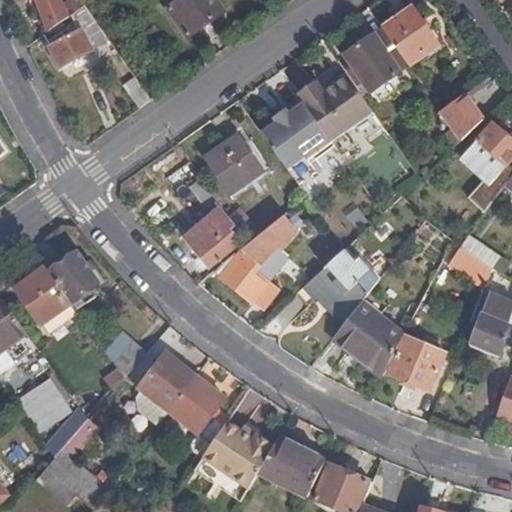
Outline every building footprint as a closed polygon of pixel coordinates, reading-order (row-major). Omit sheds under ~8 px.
[(37,0),(51,32),(71,20),(62,0),(37,0)] [(183,0),(170,10),(189,38),(224,12),(215,0),(183,0)] [(51,32),(45,36),(52,48),(98,24),(88,9),(71,20),(51,32)] [(413,9),(385,30),(401,53),(411,67),(440,46),(413,9)] [(98,24),(52,48),(62,66),(95,50),(94,47),(109,39),(98,24)] [(401,53),(385,30),(346,57),(355,72),(365,86),(370,93),(401,73),(392,59),(401,53)] [(345,71),(322,87),(326,92),(348,76),(345,71)] [(365,86),(355,72),(349,77),(358,90),(365,86)] [(317,81),(299,95),(306,104),(331,140),(333,143),(348,132),(375,114),(358,90),(349,77),(348,76),(326,92),(322,87),(317,81)] [(33,105),(46,99),(36,77),(23,82),(33,105)] [(125,87),(141,109),(152,101),(137,78),(125,87)] [(486,121),(468,95),(443,112),(464,141),(486,121)] [(280,123),(263,135),(288,170),(331,140),(306,104),(289,116),(280,123)] [(285,111),(276,118),(280,123),(289,116),(285,111)] [(358,146),(384,128),(375,114),(348,132),(358,146)] [(511,140),(494,126),(472,148),(500,173),(511,160),(511,140)] [(265,172),(240,137),(206,162),(230,197),(265,172)] [(219,200),(203,179),(192,188),(207,209),(219,200)] [(231,231),(237,226),(225,209),(187,239),(210,268),(241,245),(231,231)] [(251,245),(216,274),(264,311),(281,291),(269,282),(266,286),(254,276),(262,266),(282,238),(273,231),(264,239),(262,236),(251,245)] [(497,273),(501,275),(508,265),(470,238),(462,250),(463,251),(493,270),(497,273)] [(452,267),(485,288),(493,270),(463,251),(452,267)] [(343,252),(305,287),(319,304),(322,302),(347,325),(364,303),(380,283),(361,263),(357,267),(343,252)] [(59,256),(45,266),(47,269),(73,306),(81,300),(88,309),(99,301),(93,292),(102,285),(79,253),(64,264),(59,256)] [(266,286),(269,282),(274,276),(262,266),(254,276),(266,286)] [(73,306),(47,269),(17,290),(45,327),(74,306),(73,306)] [(485,288),(484,291),(493,295),(473,345),(500,356),(511,328),(507,325),(511,314),(511,303),(502,300),(510,280),(501,275),(497,273),(493,270),(485,288)] [(1,296),(0,296),(0,356),(7,351),(29,335),(1,296)] [(80,315),(88,309),(81,300),(73,306),(74,306),(80,315)] [(355,350),(386,375),(406,336),(364,303),(347,325),(334,341),(351,355),(355,350)] [(74,306),(45,327),(51,335),(66,325),(69,327),(82,318),(80,315),(74,306)] [(115,365),(136,343),(125,334),(108,354),(115,365)] [(447,355),(408,338),(391,375),(429,393),(447,355)] [(332,344),(382,384),(386,375),(355,350),(351,355),(334,341),(332,344)] [(126,380),(149,354),(136,343),(115,365),(118,369),(126,380)] [(0,374),(16,363),(7,351),(0,356),(0,374)] [(171,414),(199,378),(170,355),(141,390),(171,414)] [(115,392),(126,380),(118,369),(106,379),(115,392)] [(227,399),(199,378),(171,414),(213,447),(228,425),(231,420),(219,410),(227,399)] [(511,379),(498,419),(511,422),(511,379)] [(48,447),(56,458),(63,450),(85,426),(74,416),(48,447)] [(241,434),(228,425),(213,447),(205,458),(250,490),(258,477),(274,449),(257,438),(254,442),(241,434)] [(85,426),(63,450),(76,461),(97,436),(85,426)] [(245,429),(241,434),(254,442),(257,438),(245,429)] [(302,511),(327,461),(280,439),(274,449),(258,477),(299,496),(291,511),(302,511)] [(56,458),(36,481),(68,507),(78,496),(95,511),(112,490),(82,465),(76,461),(63,450),(56,458)] [(358,511),(370,483),(330,467),(316,501),(341,511),(358,511)] [(0,504),(10,495),(0,483),(0,504)] [(165,496),(155,511),(169,511),(175,503),(165,496)] [(175,503),(169,511),(183,511),(185,510),(175,503)]
